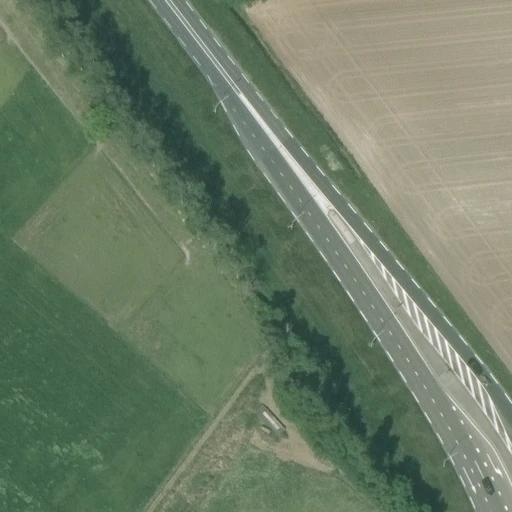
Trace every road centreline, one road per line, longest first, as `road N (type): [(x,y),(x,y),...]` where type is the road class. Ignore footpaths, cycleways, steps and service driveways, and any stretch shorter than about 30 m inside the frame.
road 1 (primary): [(308,189),(343,265),(439,411),(491,511)]
road 2 (primary): [(511,430),(370,245),(308,189)]
road 3 (primary): [(308,189),(168,0)]
